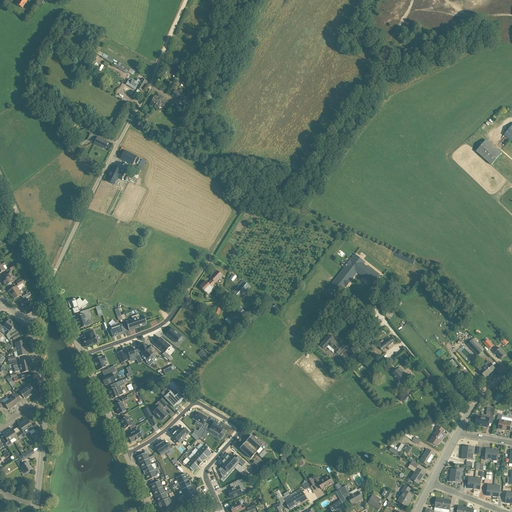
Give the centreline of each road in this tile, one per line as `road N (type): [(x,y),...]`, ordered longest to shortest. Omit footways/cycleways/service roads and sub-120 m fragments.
road 1 (unclassified): [(47,283),(164,54)]
road 2 (residential): [(124,455),(199,404),(236,428),(207,468),(219,507)]
road 3 (residential): [(79,355),(155,326),(203,251)]
road 4 (track): [(233,212),(221,178),(128,123)]
road 5 (unclassified): [(465,415),(376,311)]
